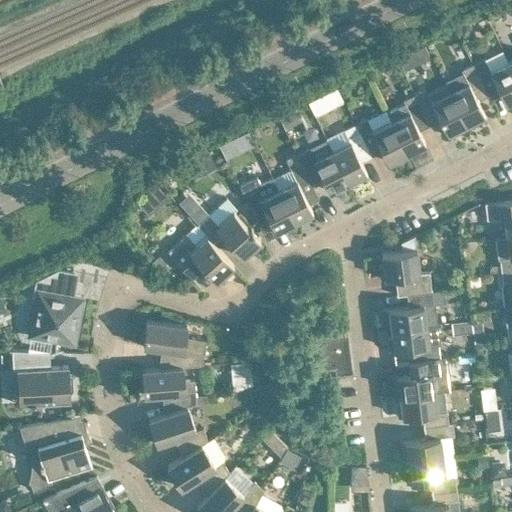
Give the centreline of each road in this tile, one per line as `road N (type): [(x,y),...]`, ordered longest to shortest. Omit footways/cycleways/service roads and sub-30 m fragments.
road 1 (residential): [(345,231),(217,307),(142,292),(117,300),(112,419),(130,474),(159,511)]
road 2 (tertiary): [(0,204),(409,0)]
road 3 (residential): [(381,511),(345,231)]
road 4 (residential): [(345,231),(511,149)]
